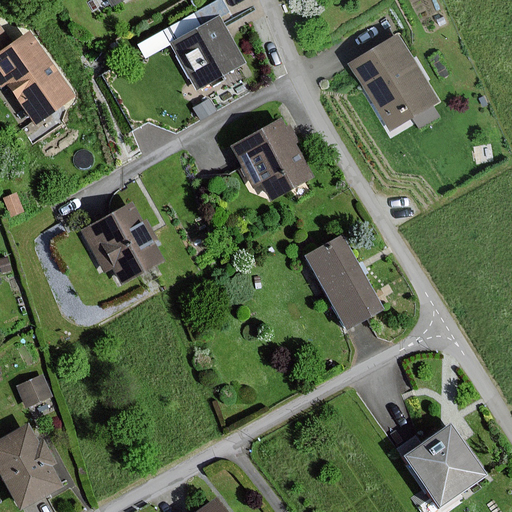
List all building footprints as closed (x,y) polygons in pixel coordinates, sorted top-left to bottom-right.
[(219,17),(169,42),(193,89),(243,64),(219,17)] [(10,44),(0,30),(0,87),(4,84),(33,126),(73,97),(27,32),(10,44)] [(399,36),(352,63),(392,129),(438,101),(399,36)] [(279,120),(230,147),(253,187),(260,183),(268,199),(310,176),(279,120)] [(3,199),(14,220),(28,213),(18,192),(3,199)] [(130,204),(81,231),(103,272),(110,268),(119,285),(161,262),(130,204)] [(341,238),(306,257),(345,329),(380,310),(341,238)] [(18,387),(26,407),(50,396),(42,376),(18,387)] [(27,426),(0,440),(0,478),(17,510),(60,487),(50,467),(54,465),(42,441),(37,443),(27,426)] [(450,426),(402,457),(437,508),(484,476),(450,426)] [(224,511),(215,499),(197,511),(224,511)]
